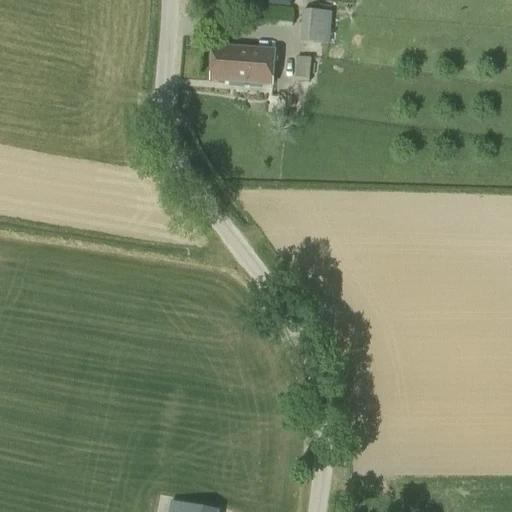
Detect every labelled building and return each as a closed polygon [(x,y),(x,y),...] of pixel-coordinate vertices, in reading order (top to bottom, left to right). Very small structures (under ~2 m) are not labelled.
[(291,28),(293,8),(257,5),(255,25),(291,28)] [(329,44),(331,12),(302,10),(299,42),(329,44)] [(272,86),(275,51),(212,46),(210,81),(272,86)] [(308,83),(310,59),(296,58),(294,82),(308,83)] [(170,502),(167,511),(218,511),(219,511),(170,502)]
